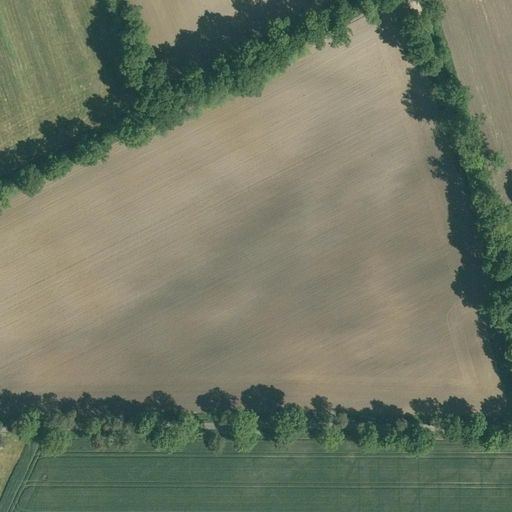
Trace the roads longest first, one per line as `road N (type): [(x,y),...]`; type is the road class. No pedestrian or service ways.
road 1 (unclassified): [(511,419),(0,425)]
road 2 (track): [(424,0),(511,294)]
